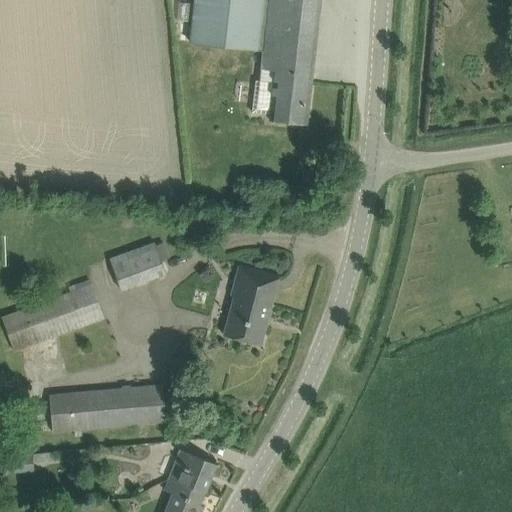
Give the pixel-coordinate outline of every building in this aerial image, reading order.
[(195,0),(191,42),(264,51),(260,80),(255,80),(251,112),(270,114),(269,119),(307,123),(320,0),(195,0)] [(164,242),(158,244),(157,240),(111,256),(122,288),(168,272),(164,259),(169,256),(164,242)] [(261,344),(279,274),(240,264),(231,295),(234,295),(224,334),(261,344)] [(106,317),(98,295),(92,280),(70,288),(71,291),(4,315),(17,349),(106,317)] [(164,381),(51,391),(54,433),(167,423),(164,381)] [(180,449),(170,477),(205,490),(216,462),(189,452),(180,449)] [(7,455),(6,455),(7,473),(34,470),(34,469),(34,461),(33,453),(7,455)] [(196,511),(205,490),(170,477),(165,489),(173,492),(165,511),(196,511)]
